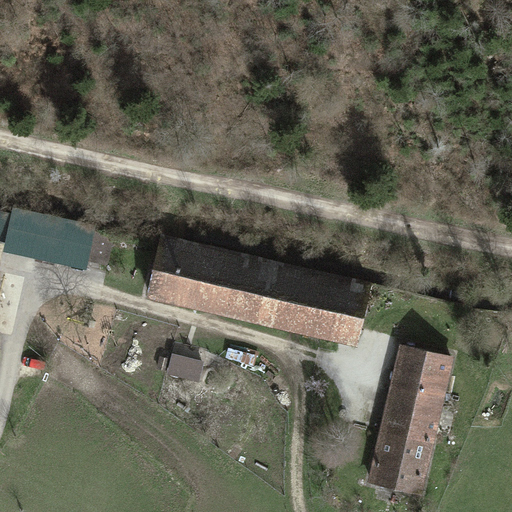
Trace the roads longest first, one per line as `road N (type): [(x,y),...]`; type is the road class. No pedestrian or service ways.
road 1 (track): [(0,137),(511,249)]
road 2 (track): [(368,378),(128,300),(31,283)]
road 3 (track): [(295,350),(303,511)]
